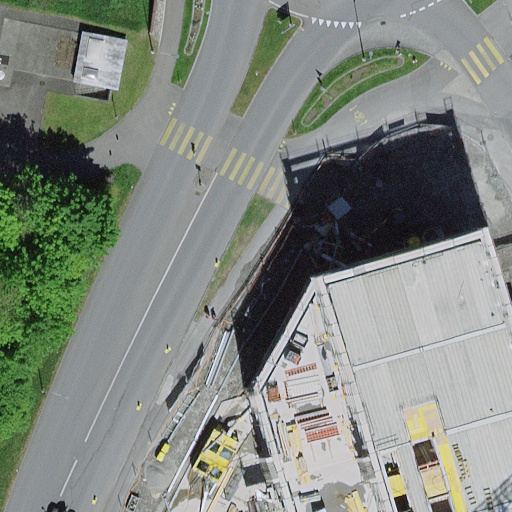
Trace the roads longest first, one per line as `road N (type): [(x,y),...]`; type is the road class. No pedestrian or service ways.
road 1 (primary): [(181,246),(354,0)]
road 2 (primary): [(181,246),(57,511)]
road 3 (primary): [(251,0),(188,138),(181,246)]
road 4 (residential): [(435,0),(511,94)]
